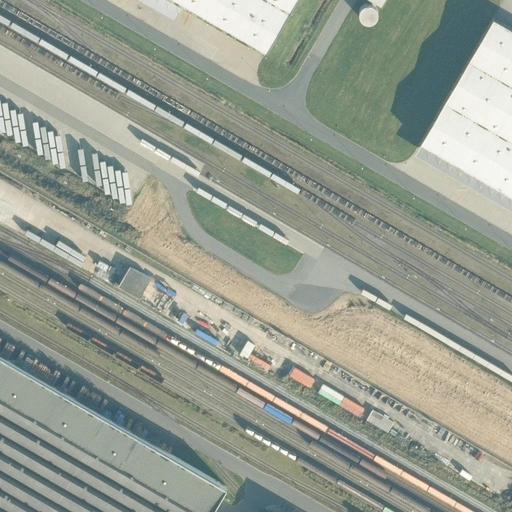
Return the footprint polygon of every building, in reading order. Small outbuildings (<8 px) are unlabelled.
[(180,0),(266,49),(293,0),(180,0)] [(376,18),(374,2),(356,4),(357,20),(376,18)] [(511,24),(494,14),(422,138),(511,190),(511,24)] [(152,277),(132,265),(120,285),(141,297),(152,277)] [(313,364),(318,353),(274,328),(268,338),(313,364)] [(0,511),(210,511),(227,484),(0,351),(0,511)] [(361,416),(366,407),(288,363),(283,372),(361,416)]
